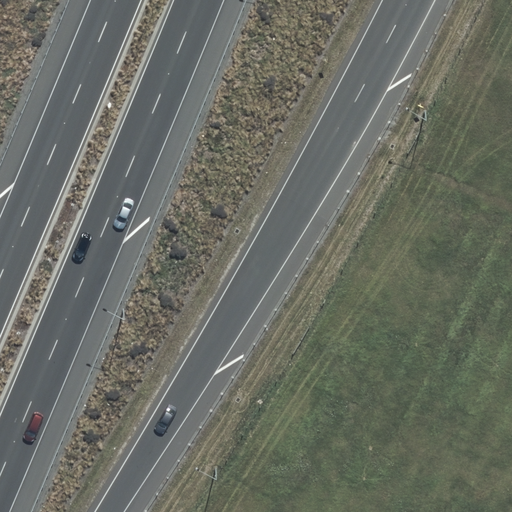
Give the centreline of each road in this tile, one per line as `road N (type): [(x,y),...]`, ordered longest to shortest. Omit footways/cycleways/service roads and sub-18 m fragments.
road 1 (trunk): [(408,0),(238,311),(109,511)]
road 2 (trunk): [(197,0),(0,474)]
road 3 (trunk): [(0,273),(115,0)]
